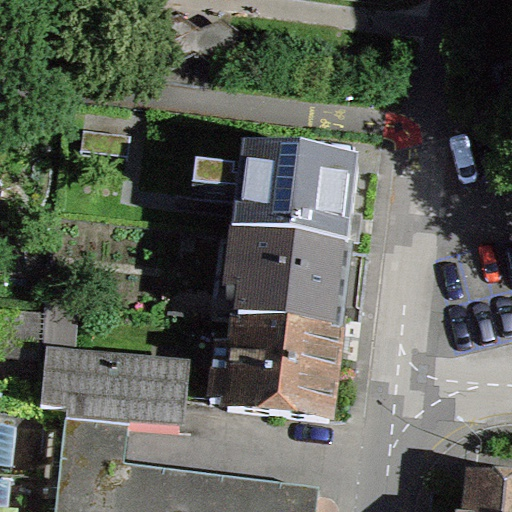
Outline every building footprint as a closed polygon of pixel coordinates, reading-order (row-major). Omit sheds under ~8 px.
[(181,15),(159,24),(156,48),(174,67),(199,55),(217,71),(242,61),(244,34),(227,23),(203,33),(181,15)] [(350,214),(354,166),(241,155),(225,326),(237,327),(337,337),(341,296),(350,214)] [(333,387),(337,337),(237,327),(229,414),(329,424),(333,387)] [(179,445),(187,377),(49,360),(44,407),(83,412),(76,472),(118,477),(123,438),(179,445)] [(310,511),(312,501),(118,477),(76,472),(70,511),(310,511)] [(511,511),(511,489),(447,484),(444,511),(511,511)]
